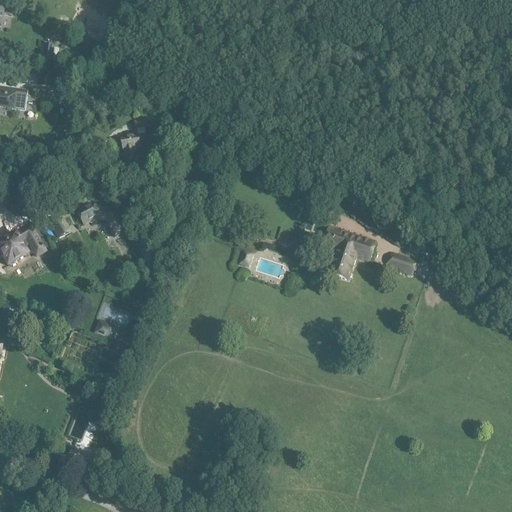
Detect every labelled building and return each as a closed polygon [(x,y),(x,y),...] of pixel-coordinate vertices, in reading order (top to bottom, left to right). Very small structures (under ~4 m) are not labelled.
[(44,46),(42,60),(42,62),(51,63),(53,47),(44,46)] [(41,70),(39,87),(50,89),(52,71),(41,70)] [(0,88),(0,108),(14,110),(25,112),(28,92),(16,91),(0,88)] [(134,122),(136,131),(156,127),(154,117),(139,120),(139,121),(134,122)] [(145,136),(145,135),(120,140),(122,152),(123,152),(124,158),(123,159),(125,168),(138,165),(135,150),(140,149),(139,142),(146,141),(145,136)] [(77,213),(84,227),(95,221),(100,222),(101,220),(104,221),(114,239),(127,232),(119,217),(118,218),(118,216),(116,215),(90,206),(77,213)] [(132,219),(136,224),(140,220),(135,214),(128,210),(125,215),(132,219)] [(72,233),(64,219),(50,226),(58,241),(72,233)] [(53,238),(47,226),(39,231),(46,242),(48,240),(53,238)] [(375,243),(329,227),(322,247),(335,252),(327,274),(348,281),(356,259),(368,263),(375,243)] [(44,252),(30,228),(0,245),(0,253),(8,267),(27,256),(23,250),(29,247),(35,257),(44,252)] [(147,234),(138,239),(141,246),(151,242),(147,234)] [(243,253),(239,265),(248,268),(252,256),(243,253)] [(416,263),(392,255),(388,268),(411,276),(416,263)] [(120,329),(99,321),(93,336),(115,344),(120,329)] [(64,334),(66,327),(56,323),(53,330),(64,334)] [(84,455),(72,450),(66,465),(78,470),(80,466),(93,471),(96,462),(83,457),(84,455)] [(21,480),(18,488),(26,491),(29,483),(21,480)]
